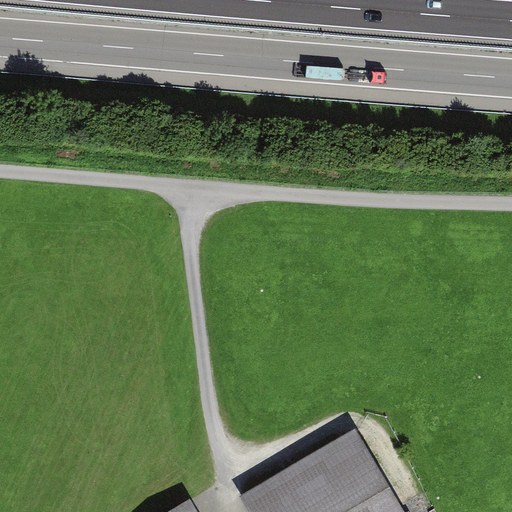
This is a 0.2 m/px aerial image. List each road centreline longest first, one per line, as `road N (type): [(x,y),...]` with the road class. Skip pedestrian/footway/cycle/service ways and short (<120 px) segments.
road 1 (motorway): [(0,35),(511,79)]
road 2 (track): [(236,511),(206,387),(188,186)]
road 3 (motorway): [(511,20),(245,0)]
